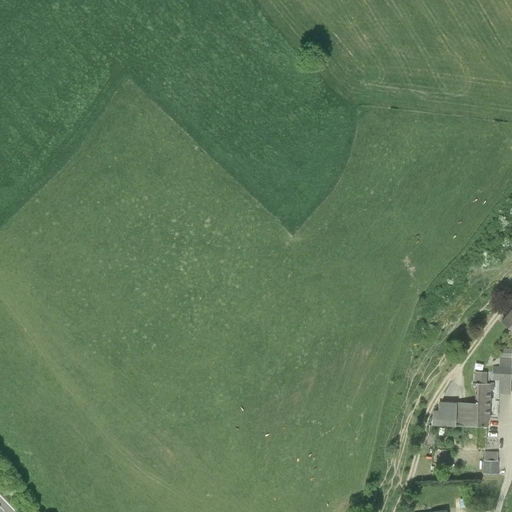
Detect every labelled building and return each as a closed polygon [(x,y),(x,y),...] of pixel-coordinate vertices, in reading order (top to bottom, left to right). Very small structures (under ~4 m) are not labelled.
[(511,311),(502,323),(511,332),(511,311)] [(511,395),(511,382),(511,349),(501,349),(500,367),(493,367),(493,383),(500,383),(500,395),(511,395)] [(477,386),(487,386),(487,375),(475,374),(475,386),(477,386)] [(477,407),(457,406),(457,428),(490,428),(491,386),(487,386),(477,386),(477,407)] [(433,413),(432,427),(457,428),(457,406),(440,406),(439,413),(433,413)] [(485,453),(485,463),(497,463),(498,454),(485,453)] [(485,463),(483,462),(483,474),(497,475),(497,463),(485,463)] [(465,498),(448,500),(450,511),(466,509),(465,498)]
